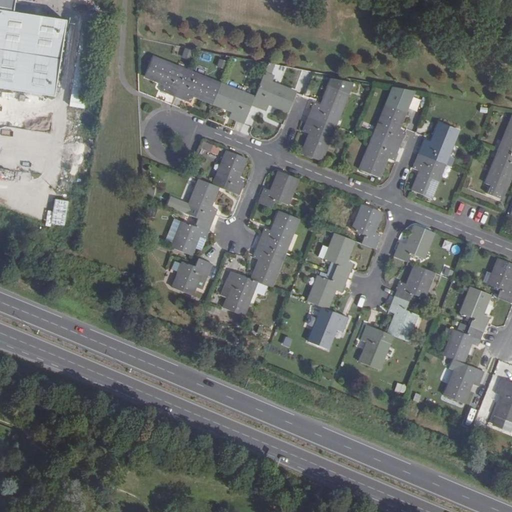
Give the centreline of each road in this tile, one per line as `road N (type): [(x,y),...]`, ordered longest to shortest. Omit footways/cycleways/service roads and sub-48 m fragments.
road 1 (trunk): [(499,511),(0,303)]
road 2 (trunk): [(0,334),(426,511)]
road 3 (residential): [(187,121),(168,114),(155,120),(152,147),(163,156),(183,153),(190,127)]
